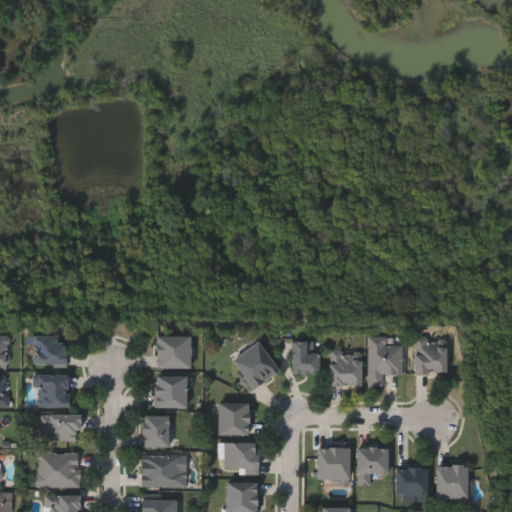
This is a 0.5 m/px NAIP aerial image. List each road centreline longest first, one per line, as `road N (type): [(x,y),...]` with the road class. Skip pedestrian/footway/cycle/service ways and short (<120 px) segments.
road 1 (residential): [(443,421),(292,419),(291,511)]
road 2 (residential): [(114,358),(113,511)]
